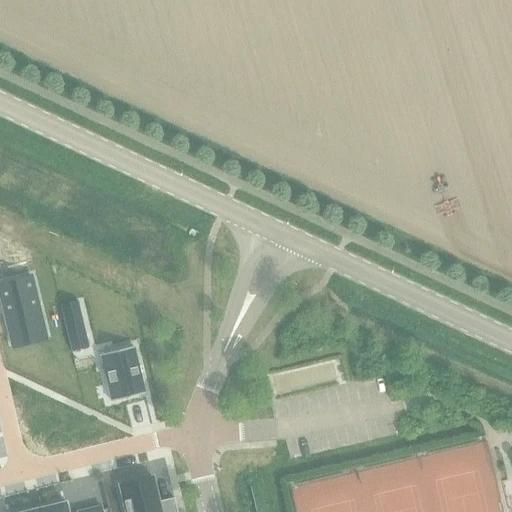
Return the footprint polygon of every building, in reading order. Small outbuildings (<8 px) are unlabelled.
[(0,240),(0,246),(5,267),(28,261),(26,252),(0,240)] [(31,277),(0,284),(0,295),(10,335),(43,327),(31,277)] [(81,316),(65,319),(72,351),(88,347),(81,316)] [(134,347),(100,355),(111,401),(145,393),(134,347)] [(485,429),(468,433),(473,457),(491,454),(485,429)] [(153,477),(120,485),(126,511),(177,511),(175,498),(159,502),(153,477)] [(67,511),(65,503),(25,511),(102,511),(101,506),(77,511),(67,511)]
